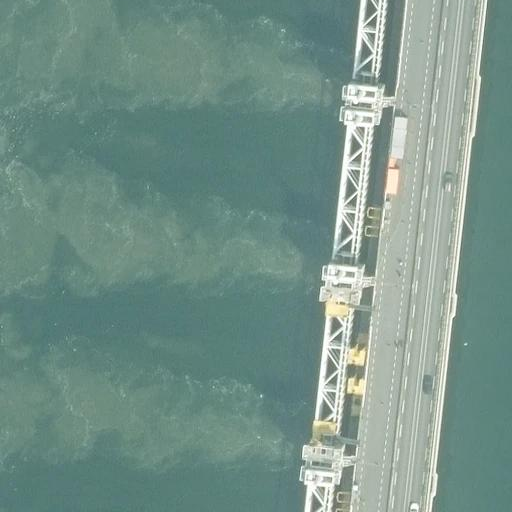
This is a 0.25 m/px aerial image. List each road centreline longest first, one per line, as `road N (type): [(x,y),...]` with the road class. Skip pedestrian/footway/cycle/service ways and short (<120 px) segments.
road 1 (unclassified): [(367,511),(423,0)]
road 2 (primary): [(404,511),(460,0)]
